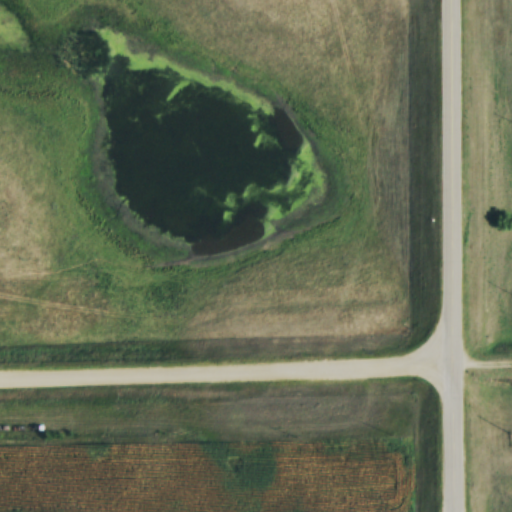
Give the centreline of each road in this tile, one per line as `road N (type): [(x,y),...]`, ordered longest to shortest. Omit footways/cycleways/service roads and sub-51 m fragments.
road 1 (residential): [(461,370),(0,383)]
road 2 (residential): [(461,370),(456,0)]
road 3 (residential): [(461,511),(461,370)]
